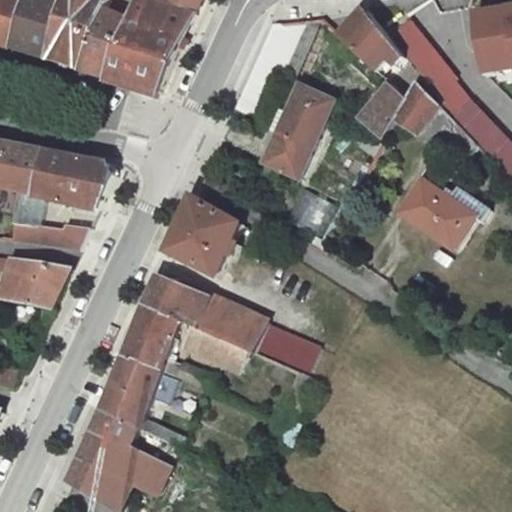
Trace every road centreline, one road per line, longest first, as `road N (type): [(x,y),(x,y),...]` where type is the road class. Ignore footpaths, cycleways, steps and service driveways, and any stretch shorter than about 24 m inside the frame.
road 1 (residential): [(511,388),(171,157)]
road 2 (residential): [(0,117),(171,157)]
road 3 (residential): [(171,157),(248,0)]
road 4 (residential): [(55,415),(119,273)]
road 5 (residential): [(119,273),(171,157)]
road 6 (residential): [(0,249),(119,273)]
road 7 (unknown): [(451,0),(511,103)]
